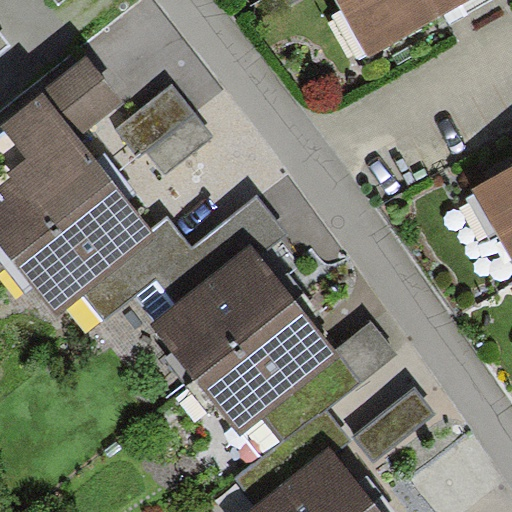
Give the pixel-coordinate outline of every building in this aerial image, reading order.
[(347,0),(372,42),(446,0),(347,0)] [(154,234),(42,94),(1,126),(5,131),(0,134),(0,243),(56,313),(154,234)] [(511,180),(486,195),(511,241),(511,180)] [(251,245),(150,324),(240,436),(340,356),(251,245)] [(363,475),(442,416),(425,392),(345,452),(363,475)] [(382,511),(331,448),(249,511),(382,511)]
